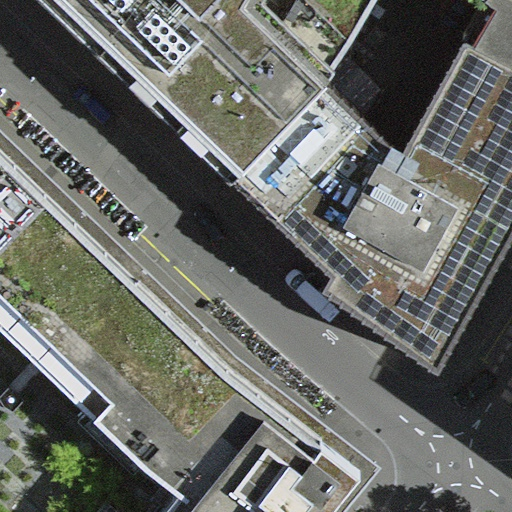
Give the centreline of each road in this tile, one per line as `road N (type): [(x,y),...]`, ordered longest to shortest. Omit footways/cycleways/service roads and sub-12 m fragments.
road 1 (unclassified): [(448,455),(0,48)]
road 2 (unclassified): [(511,353),(448,455)]
